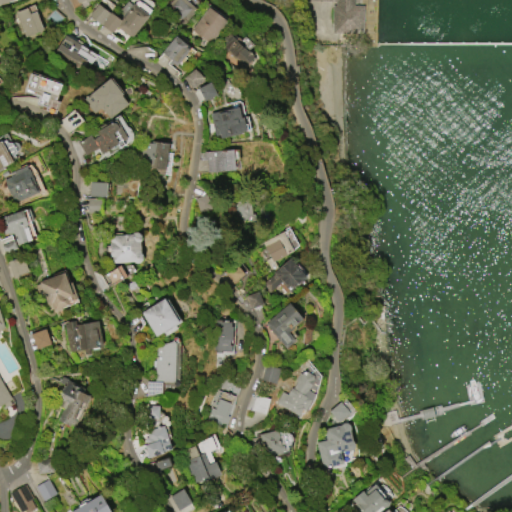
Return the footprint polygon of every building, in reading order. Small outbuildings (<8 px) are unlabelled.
[(167,5),(171,0),(183,0),(193,9),(181,23),(164,8),(167,5),(171,9),(171,8),(167,5)] [(353,0),(353,6),(363,6),(363,33),(331,33),(331,5),(334,5),(334,0),(353,0)] [(132,3),(148,16),(130,38),(115,27),(111,33),(100,25),(99,25),(88,16),(97,4),(109,13),(109,12),(119,20),(132,3)] [(42,30),(24,37),(14,12),(26,7),(29,14),(35,11),(42,30)] [(190,30),(208,7),(227,21),(209,44),(190,30)] [(239,43),(244,47),(242,50),(246,53),(248,50),(253,54),(251,56),(252,57),(241,69),(239,68),(237,66),(239,64),(217,45),(227,33),(239,43)] [(64,34),(89,49),(83,59),(86,61),(80,71),(52,54),(64,34)] [(189,50),(175,67),(171,63),(170,65),(166,62),(169,59),(160,52),(175,35),(187,45),(185,47),(189,50)] [(193,69),(203,78),(194,86),(185,78),(193,69)] [(24,91),(30,74),(61,84),(55,100),(59,101),(54,115),(44,111),(45,107),(42,105),(41,107),(35,105),(38,96),(24,91)] [(109,79),(121,94),(120,95),(127,104),(109,118),(102,110),(92,113),(82,100),(109,79)] [(209,82),(216,95),(203,101),(197,88),(209,82)] [(209,114),(237,107),(239,116),(240,116),(242,116),(245,131),(241,132),(241,133),(220,138),(219,134),(213,135),(211,124),(212,124),(209,114)] [(96,131),(111,122),(116,119),(127,139),(122,142),(124,145),(108,154),(106,151),(101,154),(97,148),(85,155),(77,142),(89,135),(92,139),(98,135),(96,131)] [(0,141),(12,162),(0,168),(0,141)] [(136,162),(139,142),(150,143),(151,141),(168,143),(165,170),(164,170),(163,175),(147,173),(149,164),(136,162)] [(232,149),(234,170),(207,173),(206,160),(203,160),(203,152),(232,149)] [(3,180),(10,176),(9,173),(26,166),(27,169),(28,169),(38,192),(13,203),(9,194),(8,195),(4,187),(6,187),(3,180)] [(89,182),(106,183),(105,197),(89,196),(89,182)] [(193,199),(205,194),(211,209),(199,214),(193,199)] [(248,196),(251,213),(254,213),(255,221),(246,222),(246,221),(243,222),(234,223),(233,216),(225,217),(223,205),(235,203),(234,198),(242,197),(248,196)] [(87,198),(101,199),(100,212),(87,211),(87,198)] [(0,219),(27,208),(32,220),(24,223),(30,239),(16,245),(11,232),(3,235),(0,228),(0,225),(1,225),(0,223),(0,219)] [(261,243),(282,231),(292,251),(273,261),(276,267),(270,270),(264,260),(269,257),(261,243)] [(132,262),(115,264),(115,263),(111,263),(110,257),(108,243),(110,243),(109,236),(130,234),(132,232),(138,232),(138,236),(141,236),(141,240),(139,243),(140,252),(141,252),(142,253),(142,254),(142,255),(142,256),(142,257),(142,258),(142,259),(142,260),(141,260),(141,261),(140,262),(139,262),(138,263),(137,263),(136,263),(135,263),(134,263),(132,262)] [(0,246),(13,241),(16,249),(3,254),(0,246)] [(13,279),(6,262),(22,256),(28,272),(18,276),(18,277),(13,279)] [(289,258),(306,278),(289,293),(287,290),(285,293),(278,285),(269,293),(261,284),(270,276),(272,278),(274,276),(272,273),(277,268),(278,270),(284,264),(284,263),(289,258)] [(222,272),(234,262),(244,274),(232,284),(222,272)] [(119,265),(126,276),(110,287),(103,276),(119,265)] [(64,270),(69,282),(70,282),(76,298),(67,302),(68,305),(53,310),(50,303),(46,305),(42,294),(38,296),(34,285),(38,283),(37,280),(64,270)] [(245,296),(257,291),(262,304),(250,309),(245,296)] [(140,313),(163,298),(178,322),(155,336),(140,313)] [(288,303),(302,319),(287,331),(294,340),(285,349),(279,342),(274,336),(264,324),(267,322),(266,321),(288,303)] [(0,329),(0,380),(11,399),(0,405),(0,318),(3,327),(0,329)] [(230,351),(221,351),(221,353),(215,353),(215,351),(213,351),(215,321),(223,322),(223,319),(227,320),(227,322),(230,322),(230,326),(232,326),(230,351)] [(97,322),(102,347),(90,349),(90,354),(84,355),(83,349),(68,352),(64,328),(97,322)] [(28,334),(44,328),(47,338),(31,343),(28,334)] [(145,396),(146,381),(154,382),(155,345),(172,341),(175,343),(174,382),(161,382),(161,393),(145,396)] [(279,368),(275,384),(260,381),(264,365),(279,368)] [(314,394),(304,412),(301,410),(297,416),(275,402),(281,391),(286,394),(294,381),(293,380),(298,373),(301,375),(304,371),(312,375),(313,380),(307,390),(314,394)] [(90,396),(74,428),(58,420),(63,410),(53,405),(63,385),(64,386),(59,382),(61,377),(67,381),(84,389),(83,392),(90,396)] [(219,427),(205,422),(210,408),(214,409),(218,399),(221,391),(234,396),(225,418),(222,417),(219,427)] [(328,411),(339,402),(349,413),(338,423),(328,411)] [(146,405),(158,406),(157,418),(145,418),(146,405)] [(339,452),(342,463),(321,469),(315,442),(326,440),(323,429),(340,425),(340,424),(341,424),(341,423),(342,423),(343,423),(344,422),(345,422),(346,423),(347,423),(348,424),(349,425),(349,426),(350,427),(350,428),(350,429),(349,430),(351,441),(352,442),(353,442),(353,443),(354,443),(354,444),(354,445),(354,446),(354,447),(353,448),(353,449),(352,449),(351,450),(350,450),(349,450),(348,450),(347,450),(339,452)] [(148,458),(143,445),(145,444),(143,438),(146,437),(144,431),(162,425),(168,440),(164,441),(167,449),(162,451),(162,453),(148,458)] [(258,434),(276,430),(280,445),(282,445),(284,451),(263,456),(258,434)] [(182,451),(193,446),(197,455),(203,453),(207,464),(214,461),(220,475),(209,479),(213,489),(204,493),(200,484),(204,482),(204,481),(193,483),(191,477),(189,478),(180,455),(183,454),(182,451)] [(171,466),(156,471),(153,463),(167,457),(171,466)] [(50,458),(52,472),(37,474),(35,460),(50,458)] [(47,479),(56,494),(43,502),(34,486),(47,479)] [(24,484),(33,499),(17,507),(9,493),(24,484)] [(181,489),(190,503),(177,511),(168,497),(181,489)] [(365,495),(373,489),(385,503),(374,511),(362,511),(354,502),(364,493),(365,495)] [(70,511),(78,507),(77,505),(84,501),(85,502),(99,494),(109,511),(70,511)]
